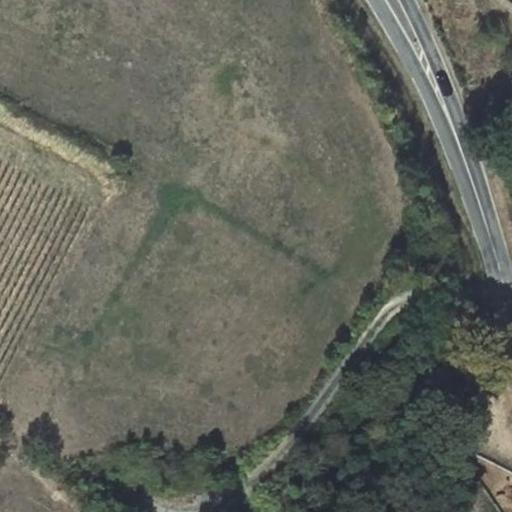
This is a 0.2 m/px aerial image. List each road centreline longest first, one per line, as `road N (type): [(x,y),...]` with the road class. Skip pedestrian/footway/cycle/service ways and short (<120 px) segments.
road 1 (tertiary): [(373,0),(474,186)]
road 2 (tertiary): [(474,186),(404,0)]
road 3 (tertiary): [(474,186),(511,316)]
